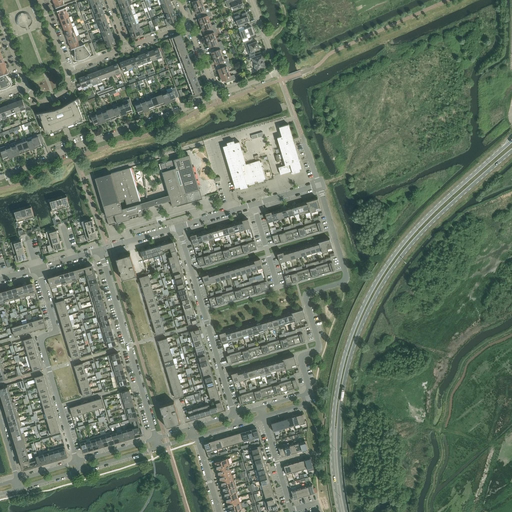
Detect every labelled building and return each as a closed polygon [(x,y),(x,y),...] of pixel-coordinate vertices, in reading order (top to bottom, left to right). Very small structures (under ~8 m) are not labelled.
[(132,4),(130,0),(129,0),(128,1),(120,4),(121,9),(132,4)] [(243,7),(243,6),(243,5),(243,4),(241,0),(237,0),(233,2),(232,0),(227,0),(225,1),(227,7),(231,6),(232,6),(234,10),(243,7)] [(132,4),(121,9),(123,13),(132,10),(131,10),(134,9),(132,4)] [(209,7),(205,8),(204,4),(194,8),(197,13),(199,12),(200,15),(210,11),(209,7)] [(93,14),(103,10),(101,5),(93,8),(91,9),(93,14)] [(59,15),(67,12),(66,7),(57,10),(59,15)] [(95,19),(105,15),(103,10),(93,14),(95,19)] [(209,17),(212,16),(210,11),(200,15),(201,18),(199,19),(201,24),(210,21),(209,17)] [(242,14),(241,11),(234,14),(239,28),(245,26),(244,23),(249,21),(249,19),(249,18),(249,17),(248,16),(248,15),(247,14),(246,12),(242,14)] [(59,15),(61,20),(69,17),(67,12),(59,15)] [(96,23),(107,19),(105,15),(95,19),(96,23)] [(170,25),(169,23),(178,20),(176,15),(167,18),(165,19),(167,26),(170,25)] [(98,28),(100,27),(108,24),(107,19),(96,23),(98,28)] [(215,24),(212,25),(210,21),(201,24),(203,30),(206,29),(207,32),(217,28),(215,24)] [(64,30),(73,27),(71,22),(63,25),(64,30)] [(130,32),(141,29),(139,24),(129,28),(130,32)] [(244,42),(245,42),(249,40),(248,37),(255,35),(252,26),(248,28),(247,25),(245,26),(239,28),(238,28),(244,42)] [(215,34),(218,32),(217,28),(207,32),(208,34),(205,35),(207,41),(216,38),(215,34)] [(132,37),(142,33),(141,29),(130,32),(132,37)] [(175,46),(184,43),(181,34),(170,39),(173,47),(175,46)] [(107,47),(116,44),(114,38),(105,42),(107,47)] [(221,41),(218,42),(216,38),(207,41),(209,47),(212,46),(213,49),(223,45),(221,41)] [(249,40),(245,42),(250,56),(254,54),(255,54),(254,51),(260,49),(257,41),(251,43),(250,40),(249,40)] [(72,49),(74,48),(80,46),(78,41),(70,44),(72,49)] [(186,48),(184,43),(175,46),(177,52),(186,48)] [(80,46),(74,48),(79,59),(80,59),(82,59),(83,59),(84,58),(86,57),(88,56),(89,56),(84,44),(80,46)] [(221,50),(225,49),(223,45),(213,49),(214,51),(211,52),(213,58),(223,55),(221,50)] [(157,59),(162,58),(159,48),(154,50),(157,58),(157,59)] [(177,52),(179,57),(188,54),(186,48),(177,52)] [(152,60),(157,58),(154,50),(149,52),(152,60)] [(179,57),(181,62),(190,59),(188,54),(179,57)] [(262,55),(256,57),(254,54),(250,56),(247,57),(248,60),(252,59),(257,70),(265,67),(262,59),(264,59),(262,55)] [(228,57),(224,59),(223,55),(213,58),(216,64),(218,63),(219,65),(229,62),(228,57)] [(181,62),(183,68),(192,64),(190,59),(181,62)] [(124,72),(129,70),(128,69),(125,60),(120,62),(124,72)] [(228,67),(231,66),(229,62),(219,65),(220,68),(218,69),(220,75),(229,71),(228,67)] [(116,75),(121,73),(118,63),(113,65),(116,73),(115,74),(116,75)] [(185,73),(194,70),(192,64),(183,68),(181,68),(181,69),(182,73),(184,74),(185,73)] [(0,75),(0,76),(6,74),(9,73),(7,68),(0,70),(0,75)] [(185,73),(187,78),(196,75),(194,70),(185,73)] [(94,72),(98,84),(103,82),(101,79),(98,71),(94,72)] [(234,74),(231,76),(229,71),(220,75),(222,81),(225,80),(226,83),(236,79),(234,74)] [(94,72),(89,74),(92,82),(93,86),(98,84),(94,72)] [(6,74),(0,76),(0,88),(0,89),(1,89),(2,89),(4,88),(5,88),(7,88),(8,87),(9,86),(10,85),(6,74)] [(89,74),(84,76),(87,84),(89,87),(93,86),(92,82),(89,74)] [(198,80),(196,75),(187,78),(189,84),(198,80)] [(87,84),(84,76),(79,78),(80,80),(79,85),(82,86),(83,89),(85,90),(89,88),(89,87),(87,84)] [(200,86),(198,80),(189,84),(191,89),(200,86)] [(202,95),(200,92),(202,91),(200,86),(191,89),(193,94),(191,95),(192,98),(202,95)] [(172,88),(167,90),(171,101),(177,99),(176,98),(179,97),(175,87),(172,88)] [(162,94),(166,103),(171,101),(167,90),(162,92),(163,94),(162,94)] [(161,105),(166,103),(162,94),(157,96),(161,105)] [(150,109),(155,107),(152,98),(151,96),(145,98),(146,100),(150,109)] [(155,107),(161,105),(157,96),(152,98),(155,107)] [(58,108),(55,110),(36,113),(36,114),(39,113),(46,132),(53,131),(53,132),(56,130),(62,127),(65,126),(68,125),(74,123),(74,124),(77,122),(77,121),(83,118),(76,99),(78,98),(71,102),(61,107),(58,108)] [(150,109),(146,100),(145,98),(140,100),(145,111),(150,109)] [(27,110),(31,109),(31,108),(23,101),(22,99),(17,101),(21,110),(20,110),(21,111),(26,109),(27,110)] [(130,99),(123,101),(124,104),(127,113),(133,111),(130,105),(132,105),(130,99)] [(136,106),(139,113),(145,111),(140,100),(133,103),(134,107),(136,106)] [(124,104),(118,106),(122,115),(127,113),(124,104)] [(118,106),(113,108),(116,117),(122,115),(118,106)] [(108,110),(107,108),(102,110),(106,121),(111,119),(108,110)] [(111,119),(116,117),(113,108),(108,110),(111,119)] [(97,114),(100,123),(106,121),(102,110),(96,112),(97,114)] [(94,124),(95,125),(100,123),(97,114),(92,116),(91,114),(88,116),(91,125),(94,124)] [(279,127),(282,136),(277,138),(285,165),(278,167),(281,174),(291,171),(292,174),(300,171),(299,169),(302,168),(289,124),(279,127)] [(32,136),(33,138),(36,147),(42,145),(41,144),(44,143),(41,133),(32,136)] [(28,140),(31,149),(36,147),(33,138),(32,136),(27,138),(28,140)] [(28,141),(27,138),(21,140),(26,151),(31,149),(28,140),(28,141)] [(26,151),(21,140),(16,142),(20,153),(26,151)] [(240,186),(241,189),(248,187),(247,184),(243,170),(248,169),(246,164),(239,141),(235,143),(234,140),(227,142),(228,145),(223,146),(235,188),(240,186)] [(20,153),(16,142),(11,144),(15,155),(20,153)] [(10,157),(15,155),(11,144),(5,146),(10,157)] [(0,148),(4,160),(10,157),(5,146),(0,148)] [(169,195),(141,203),(130,167),(95,178),(103,206),(109,225),(144,215),(142,208),(147,206),(170,199),(172,206),(173,206),(177,205),(177,206),(177,207),(178,206),(203,199),(202,197),(193,165),(189,154),(188,155),(160,163),(169,195)] [(247,184),(265,179),(260,160),(246,164),(248,169),(243,170),(247,184)] [(70,206),(67,196),(61,198),(64,208),(70,206)] [(64,208),(61,198),(56,199),(59,209),(64,208)] [(309,201),(307,201),(311,212),(321,209),(318,198),(309,201)] [(50,201),(53,211),(59,209),(56,199),(50,201)] [(311,212),(307,201),(302,203),(305,211),(309,210),(310,212),(311,212)] [(305,214),(305,211),(302,203),(297,204),(299,213),(300,215),(305,214)] [(34,217),(31,206),(26,208),(29,218),(34,217)] [(23,220),(29,218),(26,208),(20,210),(23,220)] [(15,211),(18,222),(23,220),(20,210),(15,211)] [(266,214),(268,222),(274,221),(271,212),(266,214)] [(251,227),(248,219),(243,220),(245,229),(251,227)] [(82,221),(84,228),(93,226),(94,225),(92,220),(88,221),(87,220),(82,221)] [(313,233),(323,230),(320,221),(310,224),(313,233)] [(235,232),(232,224),(227,225),(230,234),(230,236),(236,234),(235,232)] [(304,236),(313,233),(310,224),(301,227),(304,236)] [(93,226),(84,228),(86,234),(95,231),(96,231),(94,225),(93,226)] [(294,239),(304,236),(301,227),(291,230),(294,239)] [(46,232),(48,239),(58,236),(59,236),(57,230),(52,231),(52,230),(46,232)] [(285,241),(294,239),(291,230),(282,233),(285,241)] [(95,231),(86,234),(88,241),(93,240),(93,239),(97,237),(96,231),(95,231)] [(282,233),(272,236),(275,244),(285,241),(282,233)] [(191,236),(194,247),(199,245),(199,243),(196,234),(191,236)] [(60,242),(59,236),(58,236),(48,239),(50,245),(60,242)] [(320,241),(323,252),(328,250),(333,249),(330,239),(325,240),(321,241),(320,241)] [(11,242),(13,249),(22,247),(23,246),(21,241),(17,242),(16,241),(11,242)] [(173,241),(168,243),(170,248),(172,256),(177,255),(173,241)] [(257,250),(255,241),(245,244),(247,252),(257,250)] [(320,241),(315,243),(318,251),(322,250),(322,252),(323,252),(320,241)] [(60,242),(50,245),(47,246),(49,253),(58,250),(58,249),(62,248),(60,242)] [(247,252),(245,244),(235,247),(238,255),(247,252)] [(22,247),(13,249),(15,255),(24,253),(25,252),(23,246),(22,247)] [(238,255),(235,247),(226,249),(228,258),(238,255)] [(141,251),(143,260),(149,258),(146,249),(141,251)] [(228,258),(226,249),(216,252),(219,261),(228,258)] [(24,253),(15,255),(17,262),(22,261),(22,260),(27,258),(25,252),(24,253)] [(219,261),(216,252),(207,255),(209,264),(219,261)] [(130,254),(116,258),(119,270),(120,270),(121,271),(120,272),(122,279),(136,275),(130,254)] [(172,256),(169,257),(170,263),(178,260),(179,260),(177,255),(172,256)] [(197,258),(200,266),(209,264),(207,255),(197,258)] [(287,285),(335,270),(332,262),(284,276),(287,285)] [(87,275),(95,272),(92,265),(85,267),(86,272),(87,274),(87,275)] [(77,278),(80,278),(79,275),(86,272),(85,267),(75,270),(77,278)] [(69,272),(72,282),(78,281),(77,278),(75,270),(69,272)] [(69,272),(64,273),(67,284),(72,282),(69,272)] [(87,275),(84,276),(86,281),(88,280),(96,277),(95,272),(87,275),(87,274),(86,274),(87,275)] [(67,284),(64,273),(59,275),(61,283),(62,285),(67,284)] [(141,282),(150,280),(148,275),(139,277),(141,283),(141,282)] [(57,287),(56,285),(54,276),(48,278),(51,289),(57,287)] [(176,283),(174,284),(176,289),(178,289),(186,286),(187,286),(185,281),(176,283)] [(259,293),(269,290),(266,281),(257,284),(259,293)] [(87,286),(89,291),(99,288),(98,282),(89,285),(87,286)] [(31,295),(36,293),(33,283),(27,284),(31,295)] [(22,286),(25,296),(31,295),(27,284),(22,286)] [(250,295),(259,293),(257,284),(247,287),(250,295)] [(25,296),(22,286),(17,287),(20,298),(25,296)] [(17,287),(12,289),(15,299),(20,298),(20,296),(17,287)] [(238,290),(240,298),(250,295),(247,287),(238,290)] [(99,288),(89,291),(90,296),(101,293),(99,288)] [(15,299),(12,289),(7,290),(10,301),(15,299)] [(2,292),(5,302),(10,301),(7,290),(2,292)] [(228,292),(231,301),(240,298),(238,290),(228,292)] [(219,295),(221,304),(231,301),(228,292),(219,295)] [(92,301),(102,298),(101,293),(90,296),(92,301)] [(209,298),(212,307),(221,304),(219,295),(209,298)] [(104,303),(102,298),(92,301),(93,307),(104,303)] [(58,307),(66,305),(64,299),(55,302),(57,307),(58,307)] [(105,309),(104,303),(93,307),(95,312),(105,309)] [(107,314),(105,309),(95,312),(96,317),(107,314)] [(303,309),(294,312),(292,312),(296,323),(301,321),(301,319),(305,317),(306,320),(306,319),(303,309)] [(290,322),(295,321),(295,323),(296,323),(292,312),(287,313),(290,322)] [(108,319),(107,314),(96,317),(98,322),(108,319)] [(195,317),(187,320),(189,325),(198,323),(196,317),(195,317)] [(43,318),(38,319),(40,328),(41,328),(46,327),(43,318)] [(267,320),(269,328),(270,331),(275,329),(274,327),(272,318),(267,320)] [(110,324),(108,319),(98,322),(99,327),(110,324)] [(261,321),(256,323),(259,334),(265,332),(264,330),(261,321)] [(259,334),(256,323),(251,324),(254,335),(259,334)] [(110,324),(99,327),(101,332),(111,329),(110,324)] [(249,337),(254,335),(251,324),(246,326),(249,337)] [(20,334),(17,326),(12,327),(14,336),(20,335),(20,334)] [(248,334),(249,337),(246,326),(241,327),(243,336),(248,334)] [(165,332),(164,327),(155,329),(156,335),(165,332)] [(241,327),(235,329),(239,340),(244,338),(243,336),(241,327)] [(199,328),(190,331),(192,336),(200,334),(201,334),(199,328)] [(113,335),(111,329),(101,332),(102,338),(113,335)] [(239,340),(235,329),(230,330),(234,341),(239,340)] [(234,341),(230,330),(225,332),(228,343),(234,341)] [(225,332),(220,334),(223,344),(228,343),(225,332)] [(295,344),(305,342),(302,333),(293,336),(295,344)] [(200,334),(192,336),(190,337),(191,342),(194,342),(202,339),(201,334),(200,334)] [(102,338),(103,341),(104,343),(106,342),(115,340),(113,335),(102,338)] [(286,347),(295,344),(293,336),(283,339),(286,347)] [(23,340),(25,345),(33,343),(34,342),(32,337),(23,340)] [(169,343),(167,338),(158,341),(160,346),(169,343)] [(283,339),(274,341),(276,350),(286,347),(283,339)] [(112,348),(112,347),(116,345),(115,340),(106,342),(108,349),(112,348)] [(267,353),(276,350),(274,341),(264,344),(267,353)] [(264,344),(255,347),(257,356),(267,353),(264,344)] [(248,358),(257,356),(255,347),(245,350),(248,358)] [(205,349),(197,352),(194,353),(196,358),(198,357),(206,355),(207,354),(206,349),(205,349)] [(236,353),(238,361),(248,358),(245,350),(236,353)] [(71,354),(72,360),(81,357),(80,352),(71,354)] [(118,352),(108,355),(109,361),(120,358),(118,352)] [(25,356),(27,362),(38,358),(39,358),(37,353),(36,353),(28,355),(25,356)] [(236,353),(226,356),(229,364),(238,361),(236,353)] [(294,355),(285,358),(284,358),(287,369),(292,367),(292,365),(296,364),(297,366),(294,355)] [(27,362),(28,367),(31,366),(40,363),(39,358),(38,358),(27,362)] [(111,366),(121,363),(120,358),(109,361),(111,366)] [(287,369),(284,358),(278,360),(282,371),(287,369)] [(208,360),(200,362),(197,363),(199,368),(210,365),(209,360),(208,360)] [(276,370),(277,372),(282,371),(278,360),(273,361),(276,370)] [(40,363),(31,366),(33,371),(42,369),(40,363)] [(85,368),(83,363),(74,365),(76,371),(85,368)] [(112,371),(123,368),(121,363),(111,366),(112,371)] [(263,364),(266,373),(266,375),(271,374),(271,372),(268,363),(263,364)] [(210,365),(199,368),(200,373),(211,370),(212,370),(210,365)] [(124,373),(123,368),(112,371),(114,376),(124,373)] [(211,370),(200,373),(202,378),(213,375),(212,370),(211,370)] [(237,372),(232,374),(234,382),(240,381),(237,372)] [(124,373),(114,376),(115,381),(126,378),(124,373)] [(43,374),(35,377),(36,382),(44,380),(45,380),(43,374)] [(213,375),(202,378),(203,384),(206,383),(214,381),(215,380),(213,375)] [(115,381),(117,387),(128,384),(126,378),(115,381)] [(288,390),(298,387),(295,379),(286,382),(288,390)] [(279,393),(288,390),(286,382),(276,384),(279,393)] [(269,396),(279,393),(276,384),(267,387),(269,396)] [(4,386),(4,387),(0,388),(0,389),(1,394),(9,392),(8,385),(4,386)] [(260,399),(269,396),(267,387),(257,390),(260,399)] [(92,394),(91,389),(82,391),(82,392),(83,397),(92,394)] [(131,395),(129,390),(119,393),(120,398),(131,395)] [(184,395),(182,390),(174,392),(173,393),(175,398),(184,395)] [(250,402),(260,399),(257,390),(248,393),(250,402)] [(217,391),(209,393),(211,399),(214,398),(219,396),(218,391),(217,391)] [(248,393),(238,396),(241,404),(250,402),(248,393)] [(122,403),(132,400),(131,395),(120,398),(122,403)] [(219,396),(214,398),(217,406),(218,411),(223,410),(219,396)] [(101,398),(96,399),(96,400),(99,408),(104,407),(101,398)] [(132,400),(122,403),(123,409),(134,405),(132,400)] [(15,401),(13,402),(4,405),(6,410),(16,407),(15,401)] [(162,415),(166,427),(180,422),(174,401),(160,406),(162,413),(163,413),(163,415),(162,415)] [(198,405),(199,407),(198,407),(201,416),(206,415),(204,406),(203,404),(198,405)] [(125,414),(136,411),(134,405),(123,409),(125,414)] [(198,405),(193,407),(196,418),(201,416),(198,407),(199,407),(198,405)] [(78,415),(75,406),(70,407),(73,416),(78,415)] [(18,412),(16,407),(6,410),(7,415),(18,412)] [(187,408),(191,419),(196,418),(193,407),(187,408)] [(125,414),(126,419),(129,418),(137,416),(136,411),(125,414)] [(19,417),(18,412),(7,415),(9,420),(19,417)] [(306,423),(303,414),(297,415),(300,424),(306,423)] [(135,427),(135,428),(140,426),(137,416),(129,418),(130,421),(133,420),(135,427)] [(21,422),(19,417),(9,420),(11,425),(21,422)] [(23,427),(21,422),(11,425),(12,430),(23,427)] [(274,432),(275,432),(279,430),(277,422),(271,423),(274,432)] [(133,428),(135,436),(142,434),(140,426),(135,428),(135,427),(133,428)] [(24,433),(23,427),(12,430),(14,436),(24,433)] [(255,440),(254,438),(251,429),(246,431),(249,440),(249,442),(255,440)] [(246,431),(241,432),(241,433),(243,441),(249,440),(246,431)] [(112,434),(111,432),(106,433),(109,444),(114,442),(112,434)] [(14,436),(15,441),(26,438),(24,433),(14,436)] [(101,435),(104,445),(109,444),(106,433),(101,435)] [(104,445),(101,435),(96,436),(99,447),(104,445)] [(90,438),(94,448),(99,447),(96,436),(90,438)] [(17,446),(25,444),(27,443),(26,438),(15,441),(17,446)] [(88,450),(94,448),(90,438),(85,439),(88,450)] [(80,441),(80,443),(83,451),(88,450),(85,439),(80,441)] [(294,441),(294,443),(297,452),(302,450),(300,442),(299,440),(299,439),(294,441)] [(304,440),(300,442),(302,450),(308,449),(305,440),(304,440)] [(210,451),(212,450),(210,442),(210,441),(204,443),(209,458),(215,456),(215,454),(212,455),(210,451)] [(67,456),(64,445),(59,447),(60,449),(62,457),(67,456)] [(279,447),(279,448),(281,457),(287,455),(284,446),(279,448),(279,447)] [(57,459),(62,457),(61,456),(60,449),(59,447),(54,449),(54,451),(57,459)] [(49,450),(49,452),(52,461),(57,459),(54,451),(54,449),(49,450)] [(43,452),(44,454),(46,462),(52,461),(49,452),(49,450),(43,452)] [(252,459),(262,456),(261,451),(252,454),(250,454),(252,459)] [(29,462),(31,467),(41,464),(39,455),(36,456),(37,459),(30,462),(29,462)] [(252,459),(253,465),(255,464),(264,461),(262,456),(252,459)] [(221,460),(221,457),(215,459),(217,468),(230,464),(228,458),(221,460)] [(313,467),(310,458),(305,459),(308,469),(313,467)] [(31,467),(29,462),(30,462),(29,460),(29,459),(21,462),(23,469),(31,467)] [(230,464),(217,468),(219,473),(230,470),(228,465),(230,464)] [(287,475),(287,474),(292,473),(289,464),(284,466),(287,475)] [(255,470),(256,475),(259,474),(267,472),(265,467),(257,469),(255,470)] [(231,469),(230,470),(219,473),(220,478),(233,475),(231,469)] [(258,480),(260,479),(268,477),(267,472),(259,474),(256,475),(258,480)] [(233,475),(220,478),(222,484),(235,480),(233,475)] [(224,489),(236,486),(235,480),(222,484),(224,489)] [(261,490),(271,487),(270,482),(262,485),(263,490),(261,490)] [(312,484),(307,486),(310,494),(315,493),(312,484)] [(236,486),(224,489),(225,495),(238,491),(236,486)] [(262,496),(265,495),(273,492),(271,487),(261,490),(262,496)] [(292,490),(291,490),(294,499),(299,497),(297,489),(292,490)] [(236,492),(238,491),(225,495),(227,500),(238,497),(236,492)] [(264,501),(275,498),(273,492),(265,495),(266,500),(264,501)] [(238,497),(227,500),(229,506),(241,502),(239,502),(238,497)] [(265,506),(268,505),(276,503),(275,498),(264,501),(265,506)] [(230,511),(243,508),(241,502),(229,506),(230,511)]
